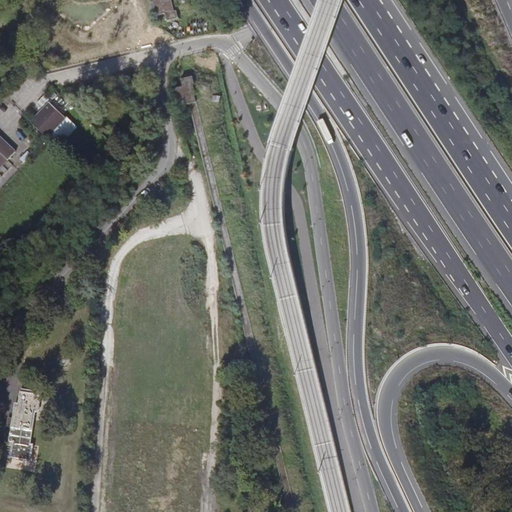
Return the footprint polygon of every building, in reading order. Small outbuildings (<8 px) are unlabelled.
[(170,0),(151,0),(155,16),(164,14),(166,21),(178,19),(176,11),(174,12),(170,0)] [(208,144),(192,85),(195,84),(193,76),(181,79),(183,86),(175,88),(180,106),(189,104),(200,147),(208,144)] [(46,137),(64,118),(49,103),(30,122),(46,137)] [(0,166),(14,152),(0,138),(0,166)] [(172,194),(162,197),(165,205),(175,202),(172,194)] [(36,413),(39,397),(19,394),(17,406),(14,405),(10,429),(16,430),(13,453),(27,455),(34,413),(36,413)]
